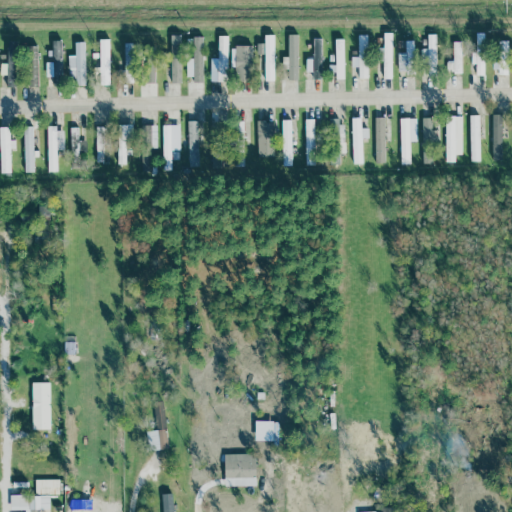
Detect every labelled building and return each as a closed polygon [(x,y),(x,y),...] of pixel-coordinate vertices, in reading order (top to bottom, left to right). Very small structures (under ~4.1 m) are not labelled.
[(383,79),(392,79),(392,33),(383,33),(383,79)] [(476,45),(485,45),(485,33),(476,33),(476,45)] [(435,34),(427,34),(428,76),(436,75),(435,34)] [(171,83),(181,83),(180,35),(170,35),(171,83)] [(265,81),(274,81),(274,35),(264,35),(265,81)] [(297,80),(298,35),(288,35),(288,57),(283,57),(283,80),(297,80)] [(367,78),(367,35),(357,35),(358,57),(351,57),(351,67),(358,67),(358,79),(367,78)] [(203,80),(202,36),(192,37),(193,59),(186,59),(186,80),(203,80)] [(227,36),(218,36),(218,59),(210,59),(210,82),(227,82),(227,36)] [(109,39),(99,40),(100,85),(110,85),(109,39)] [(321,39),(313,39),(312,59),(306,59),(305,72),(312,72),(312,79),(321,79),(321,39)] [(343,39),(335,39),(336,79),(344,79),(343,39)] [(17,42),(7,41),(6,87),(16,87),(17,42)] [(53,86),(62,86),(61,41),(52,41),(53,86)] [(413,41),(405,41),(406,75),(414,74),(413,41)] [(508,41),(497,41),(498,61),(492,61),(493,73),(508,73),(508,41)] [(85,85),(84,42),(74,42),(75,56),(68,56),(69,85),(85,85)] [(461,74),(460,42),(452,42),(453,74),(461,74)] [(132,43),(123,43),(125,83),(133,83),(132,43)] [(39,85),(37,45),(25,46),(27,86),(39,85)] [(252,46),(236,46),(235,81),(251,81),(252,46)] [(485,75),(484,53),(471,54),(472,65),(476,65),(476,76),(485,75)] [(155,83),(155,67),(145,67),(144,83),(155,83)] [(479,115),(469,116),(470,162),(479,161),(479,115)] [(501,160),(502,115),(492,115),(491,160),(501,160)] [(445,162),(455,162),(455,141),(462,141),(462,117),(445,117),(445,162)] [(362,164),(361,138),(368,138),(368,128),(361,129),(361,118),(351,118),(353,164),(362,164)] [(374,164),(384,164),(385,118),(375,118),(374,164)] [(409,142),(416,141),(416,118),(400,119),(401,164),(410,164),(409,142)] [(435,164),(434,131),(432,131),(431,118),(422,118),(423,164),(435,164)] [(314,120),(304,120),(305,165),(315,165),(314,120)] [(197,121),(187,121),(188,167),(198,167),(197,121)] [(276,157),(274,121),(256,122),(258,157),(276,157)] [(291,121),(281,121),(282,166),(292,166),(291,121)] [(345,153),(344,124),(329,125),(330,138),(336,138),(336,154),(345,153)] [(117,164),(125,164),(125,155),(131,155),(132,125),(118,125),(117,164)] [(157,125),(142,125),(141,171),(151,172),(151,149),(156,149),(157,125)] [(162,170),(171,170),(171,146),(178,147),(178,126),(163,125),(162,170)] [(10,149),(15,149),(15,140),(10,140),(9,127),(0,127),(0,156),(0,173),(10,173),(10,149)] [(34,172),(32,127),(23,127),(25,173),(34,172)] [(103,162),(103,127),(96,127),(95,162),(103,162)] [(64,150),(63,128),(47,129),(48,172),(57,172),(57,150),(64,150)] [(86,152),(86,140),(79,141),(78,128),(71,128),(71,158),(79,157),(79,153),(86,152)] [(51,206),(38,207),(39,224),(52,223),(51,206)] [(50,429),(49,383),(32,383),(32,429),(50,429)] [(169,448),(163,402),(153,403),(157,431),(146,432),(148,451),(169,448)] [(256,486),(255,454),(224,454),(224,486),(256,486)] [(59,479),(35,480),(35,495),(59,494),(59,479)] [(173,511),(173,494),(162,494),(162,511),(173,511)] [(49,511),(49,496),(12,496),(12,510),(25,510),(25,511),(49,511)]
